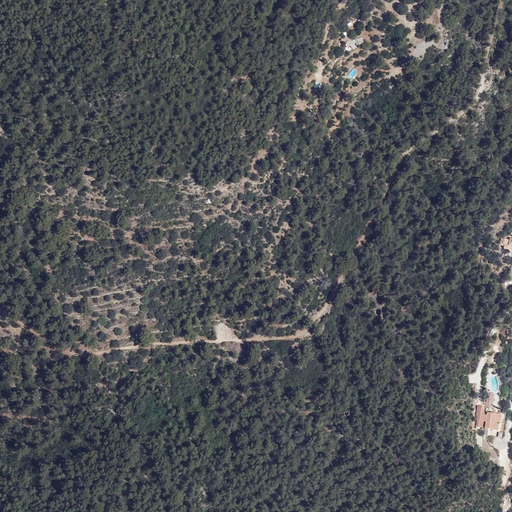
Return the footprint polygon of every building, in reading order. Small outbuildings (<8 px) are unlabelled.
[(348,47),(350,46),(353,51),(357,49),(355,45),(355,44),(356,45),(363,43),(361,38),(355,41),(354,40),(349,41),(346,42),(348,47)] [(511,253),(511,252),(511,238),(510,238),(509,240),(501,238),(500,244),(504,245),(503,249),(508,250),(511,253)] [(484,422),(485,423),(486,417),(485,416),(485,415),(483,415),(483,412),(484,412),(485,412),(485,407),(484,406),(484,408),(478,407),(477,415),(478,415),(477,421),(476,428),(483,428),(484,422)] [(485,423),(484,428),(491,429),(497,430),(498,424),(499,424),(501,415),(487,412),(486,417),(485,423)] [(502,431),(497,430),(491,429),(490,436),(501,438),(502,431)]
